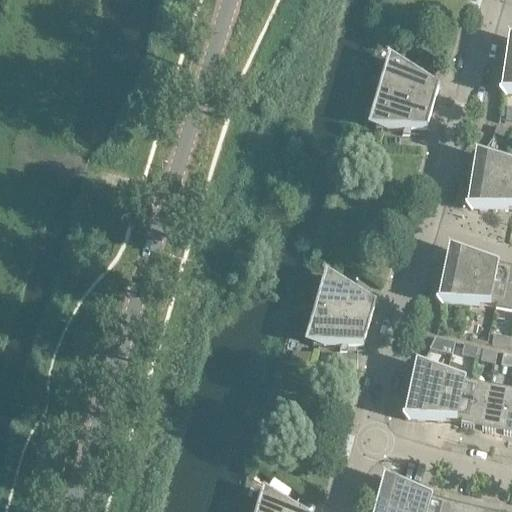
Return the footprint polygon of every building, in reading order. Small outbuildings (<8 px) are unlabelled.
[(438,91),(425,82),(395,64),(392,76),(388,73),(382,93),(386,95),(385,98),(432,111),(438,91)] [(426,132),(432,111),(385,98),(384,101),(380,99),(374,119),(379,119),(375,131),(410,132),(426,132)] [(501,189),(505,166),(488,160),(482,158),(482,159),(483,161),(484,161),(486,162),(478,211),(476,211),(475,211),(473,213),(479,213),(502,213),(505,190),(501,189)] [(511,213),(511,167),(505,166),(501,189),(505,190),(502,213),(511,213)] [(477,286),(482,263),(461,256),(461,255),(456,253),(455,254),(457,256),(458,257),(459,257),(449,306),(447,306),(446,306),(444,307),(444,308),(450,308),(469,309),(474,285),(477,286)] [(495,310),(503,271),(482,263),(477,286),(474,285),(469,309),(495,310)] [(511,313),(511,272),(503,271),(495,310),(497,311),(497,310),(511,313)] [(375,307),(362,299),(362,298),(332,280),(328,293),(324,290),(318,310),(323,311),(322,314),(369,328),(375,307)] [(363,349),(369,328),(322,314),(321,317),(317,316),(311,336),(316,336),(312,348),(347,349),(347,348),(363,349)] [(509,350),(511,342),(496,339),(495,348),(509,350)] [(465,348),(463,357),(475,361),(477,351),(465,348)] [(495,366),(497,355),(486,353),(484,364),(495,366)] [(440,401),(445,377),(428,371),(428,370),(422,368),(422,369),(423,371),(424,372),(426,373),(415,421),(414,421),(413,421),(412,421),(410,423),(416,424),(417,423),(439,425),(444,402),(440,401)] [(461,426),(469,386),(445,377),(440,401),(444,402),(439,425),(461,426)] [(483,430),(490,391),(469,386),(461,426),(461,428),(473,431),(474,428),(483,430)] [(504,434),(510,394),(490,391),(483,430),(482,433),(495,435),(495,432),(504,434)] [(511,394),(510,394),(504,434),(503,436),(511,437),(511,394)] [(411,511),(416,495),(395,486),(396,486),(391,483),(390,484),(391,486),(392,487),(394,487),(386,511),(411,511)] [(434,511),(436,504),(416,495),(411,511),(434,511)] [(294,511),(269,497),(266,509),(261,506),(259,511),(294,511)]
